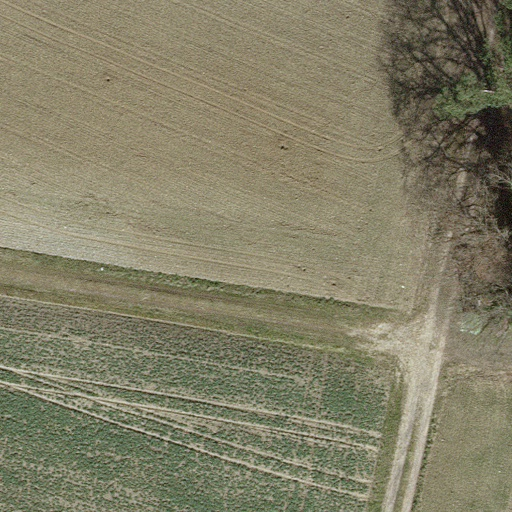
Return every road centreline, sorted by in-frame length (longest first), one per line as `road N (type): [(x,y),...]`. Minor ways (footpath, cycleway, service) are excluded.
road 1 (track): [(402,511),(511,8)]
road 2 (track): [(0,276),(434,344)]
